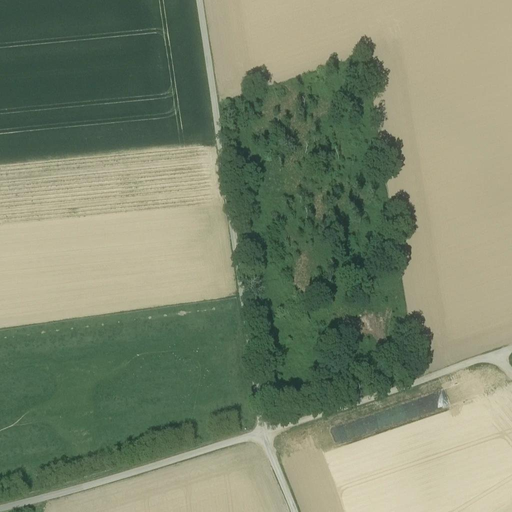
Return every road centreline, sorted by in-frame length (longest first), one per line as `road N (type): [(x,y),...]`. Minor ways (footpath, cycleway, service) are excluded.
road 1 (unclassified): [(199,0),(260,437)]
road 2 (unclassified): [(0,509),(260,437)]
road 3 (track): [(511,350),(260,437)]
